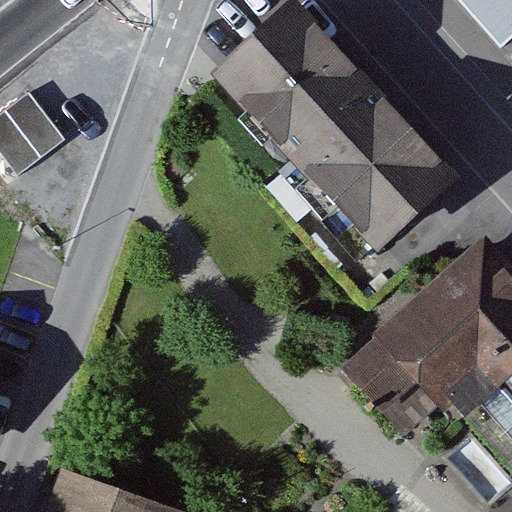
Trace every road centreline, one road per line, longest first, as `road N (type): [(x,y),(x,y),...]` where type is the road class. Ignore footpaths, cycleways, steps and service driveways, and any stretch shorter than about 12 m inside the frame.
road 1 (residential): [(7,511),(182,0)]
road 2 (residential): [(359,0),(511,168)]
